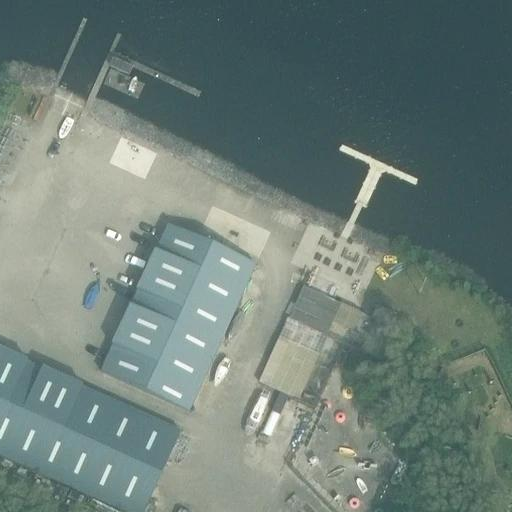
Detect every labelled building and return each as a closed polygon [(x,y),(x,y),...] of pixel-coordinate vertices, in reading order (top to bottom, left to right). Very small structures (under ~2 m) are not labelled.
[(166,226),(155,251),(154,250),(135,291),(137,292),(130,306),(129,305),(110,346),(112,347),(100,372),(188,412),(255,266),(166,226)] [(303,285),(289,316),(326,332),(340,301),(303,285)] [(0,456),(122,511),(143,511),(179,432),(82,386),(41,368),(40,369),(26,363),(27,361),(0,349),(0,456)] [(324,405),(335,379),(320,373),(310,400),(324,405)] [(342,411),(351,384),(337,379),(329,407),(342,411)]
